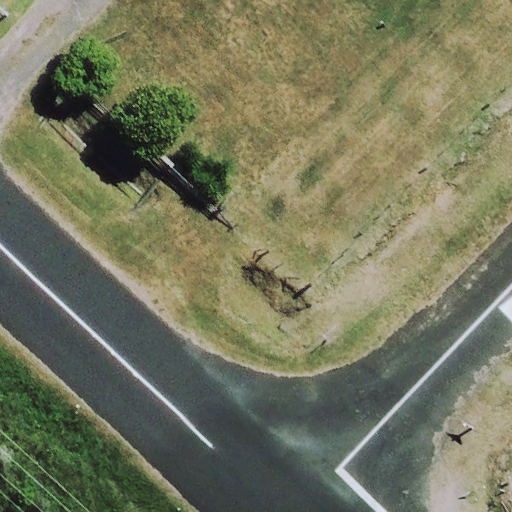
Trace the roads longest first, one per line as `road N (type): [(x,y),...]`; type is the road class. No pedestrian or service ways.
road 1 (residential): [(0,255),(273,511)]
road 2 (residential): [(511,287),(301,511)]
